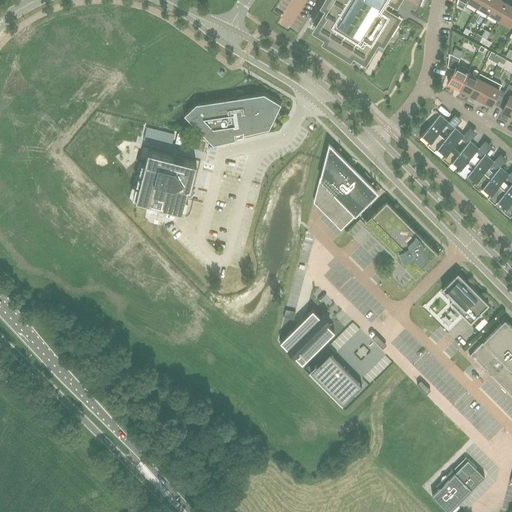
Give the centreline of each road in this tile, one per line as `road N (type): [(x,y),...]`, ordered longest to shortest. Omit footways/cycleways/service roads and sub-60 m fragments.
road 1 (primary): [(185,511),(0,304)]
road 2 (primary): [(0,339),(177,511)]
road 3 (tertiary): [(214,37),(311,97),(366,151)]
road 4 (tertiary): [(378,139),(321,82),(228,27)]
road 5 (tertiary): [(475,237),(378,139)]
road 6 (tertiary): [(366,151),(462,249)]
